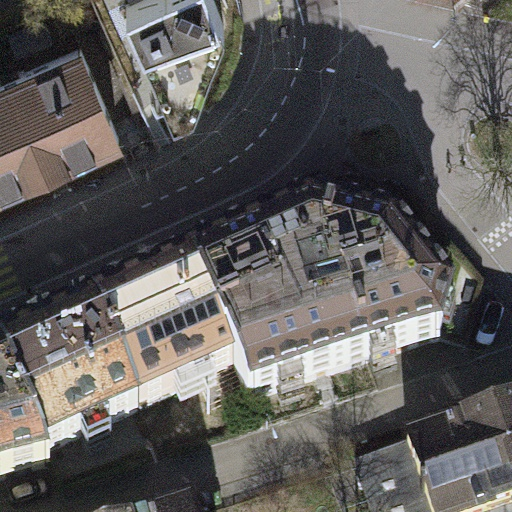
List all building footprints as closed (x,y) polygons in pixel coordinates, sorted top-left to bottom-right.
[(212,0),(133,0),(127,3),(170,109),(195,99),(224,28),(212,0)] [(0,185),(118,133),(78,45),(0,80),(0,185)] [(357,282),(370,226),(309,212),(189,269),(233,369),(248,402),(345,369),(328,315),(338,278),(357,282)] [(394,233),(370,226),(357,282),(338,278),(328,315),(345,369),(437,339),(449,300),(394,233)] [(233,369),(189,269),(94,311),(138,411),(233,369)] [(138,411),(94,311),(0,352),(0,361),(41,454),(138,411)] [(0,476),(44,460),(41,454),(0,361),(0,476)] [(511,511),(511,407),(348,463),(365,511),(511,511)] [(202,511),(200,503),(171,511),(202,511)]
